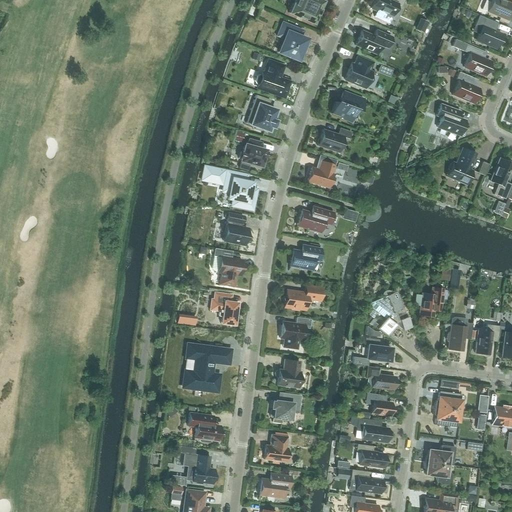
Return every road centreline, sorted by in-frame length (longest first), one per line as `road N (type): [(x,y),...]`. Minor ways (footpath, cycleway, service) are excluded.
road 1 (residential): [(229,511),(272,212),(308,96),(352,0)]
road 2 (residential): [(511,386),(417,378),(396,511)]
